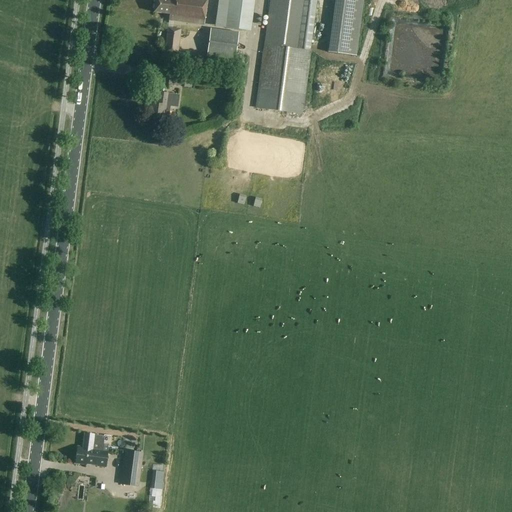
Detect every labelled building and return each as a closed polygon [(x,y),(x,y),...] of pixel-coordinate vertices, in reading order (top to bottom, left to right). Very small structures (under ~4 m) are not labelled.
[(204,26),(207,0),(156,0),(155,13),(170,15),(170,21),(204,26)] [(302,114),(316,0),(268,0),(255,108),(302,114)] [(359,0),(330,0),(324,54),(353,57),(359,0)] [(177,55),(180,29),(167,27),(163,53),(177,55)] [(234,70),(239,32),(211,28),(205,66),(234,70)] [(176,107),(178,95),(160,93),(158,105),(152,104),(149,126),(162,127),(163,120),(165,120),(167,106),(176,107)] [(235,194),(233,204),(240,205),(242,196),(235,194)] [(249,208),(256,209),(258,199),(251,198),(249,208)] [(104,438),(103,438),(94,437),(95,435),(85,434),(83,448),(78,448),(75,465),(86,466),(86,464),(93,465),(92,467),(106,469),(108,451),(103,451),(104,438)] [(138,488),(143,453),(124,451),(120,485),(138,488)] [(161,490),(163,472),(152,471),(150,489),(161,490)]
